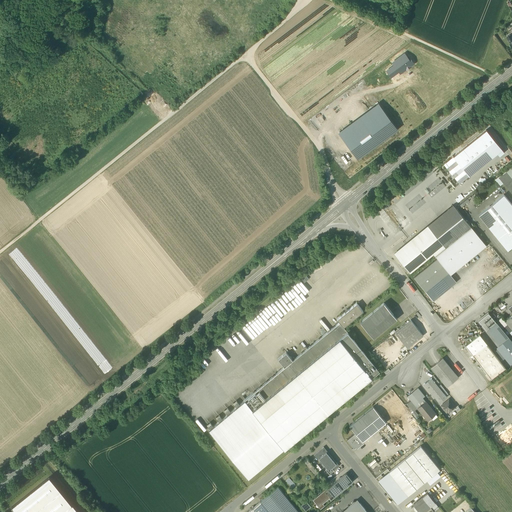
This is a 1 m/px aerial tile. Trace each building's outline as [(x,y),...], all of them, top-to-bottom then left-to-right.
[(392,63),(394,65),(398,71),(400,74),(412,65),(412,64),(413,63),(408,57),(407,58),(404,54),(392,63)] [(391,77),(398,71),(394,65),(386,71),(391,77)] [(338,132),(357,158),(398,129),(378,102),(338,132)] [(486,129),(453,156),(458,163),(454,166),(459,172),(463,169),(469,176),(497,153),(502,149),(486,129)] [(458,163),(453,156),(444,164),(459,183),(469,176),(463,169),(459,172),(454,166),(458,163)] [(511,193),(511,164),(498,176),(511,193)] [(479,214),(507,250),(511,245),(511,204),(503,194),(479,214)] [(453,204),(421,230),(394,252),(397,256),(410,272),(433,253),(435,255),(437,258),(414,276),(425,291),(448,272),(450,274),(486,245),(471,226),(456,208),(453,204)] [(509,269),(493,248),(487,252),(499,266),(498,267),(503,273),(509,269)] [(448,272),(425,291),(433,300),(456,281),(450,274),(448,272)] [(300,278),(304,283),(309,279),(305,274),(300,278)] [(288,291),(293,297),(298,293),(293,287),(288,291)] [(286,290),(281,293),(285,301),(291,298),(286,290)] [(292,309),(297,305),(292,298),(287,302),(292,309)] [(360,321),(373,337),(397,318),(384,302),(360,321)] [(337,319),(339,322),(343,327),(344,327),(363,311),(357,303),(337,319)] [(479,320),(487,329),(496,322),(491,315),(489,312),(479,320)] [(496,322),(499,320),(493,313),(491,315),(496,322)] [(502,317),(499,320),(504,327),(505,327),(507,324),(505,321),(502,317)] [(395,332),(407,348),(423,335),(411,320),(395,332)] [(379,370),(344,327),(343,327),(339,322),(292,360),(288,364),(328,412),(379,370)] [(487,329),(500,345),(509,337),(496,322),(487,329)] [(228,337),(237,350),(255,337),(245,325),(228,337)] [(486,334),(488,337),(485,339),(489,344),(494,341),(487,332),(486,334)] [(466,345),(473,355),(487,344),(480,334),(466,345)] [(511,362),(511,340),(509,337),(500,345),(501,346),(498,348),(511,364),(511,362)] [(473,355),(480,364),(495,353),(487,344),(473,355)] [(278,359),(284,367),(288,364),(292,360),(286,352),(278,359)] [(506,368),(495,353),(480,364),(491,379),(506,368)] [(431,367),(447,387),(458,377),(442,358),(431,367)] [(284,448),(328,412),(288,364),(284,367),(244,399),(284,448)] [(378,376),(374,380),(370,383),(372,385),(376,382),(380,378),(378,376)] [(447,397),(435,382),(431,378),(424,384),(439,403),(447,397)] [(416,407),(417,408),(425,401),(422,397),(424,396),(418,388),(408,396),(411,400),(416,407)] [(484,396),(472,401),(478,413),(483,411),(480,404),(486,401),(484,396)] [(248,477),(284,448),(244,399),(244,400),(239,404),(236,406),(230,411),(227,414),(222,418),(219,420),(213,425),(210,428),(209,429),(248,477)] [(445,409),(448,412),(455,407),(453,404),(453,405),(451,402),(449,399),(441,405),(444,410),(445,409)] [(408,403),(413,410),(416,407),(411,400),(408,403)] [(417,408),(427,420),(435,414),(425,401),(417,408)] [(355,432),(362,441),(386,422),(373,406),(349,425),(355,432)] [(347,439),(354,448),(358,445),(359,446),(363,442),(362,441),(355,432),(347,439)] [(389,471),(408,494),(428,478),(436,472),(439,469),(420,445),(389,470),(389,471)] [(314,454),(317,459),(319,458),(319,457),(326,451),(326,452),(327,451),(323,446),(314,454)] [(327,467),(328,469),(336,463),(326,452),(326,451),(319,457),(319,458),(327,467)] [(325,469),(329,473),(339,465),(337,462),(336,463),(328,469),(327,467),(325,469)] [(397,503),(408,494),(389,471),(382,476),(378,479),(397,503)] [(327,487),(334,496),(353,481),(346,472),(328,487),(327,487)] [(436,472),(428,478),(431,482),(439,476),(436,472)] [(49,476),(11,507),(15,511),(62,511),(72,505),(49,476)] [(292,486),(296,484),(289,477),(286,480),(292,486)] [(264,504),(269,511),(299,511),(278,486),(260,500),(264,504)] [(314,498),(319,504),(322,502),(328,496),(331,499),(335,496),(334,496),(327,487),(328,487),(327,487),(314,498)] [(422,496),(430,506),(435,502),(427,492),(422,496)] [(420,511),(422,511),(430,506),(422,496),(413,503),(416,506),(415,507),(415,510),(418,511),(419,510),(420,511)] [(348,511),(360,502),(357,499),(340,511),(348,511)] [(245,511),(254,511),(264,504),(260,500),(245,511)] [(302,505),(305,509),(310,505),(306,500),(301,504),(302,505)] [(348,511),(367,511),(360,502),(348,511)] [(438,507),(435,502),(430,506),(434,511),(438,507)]
